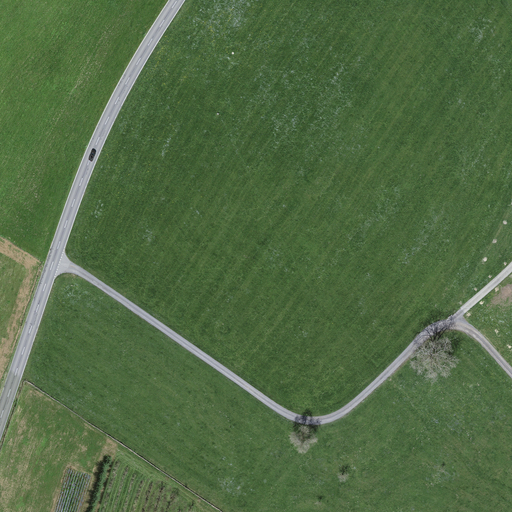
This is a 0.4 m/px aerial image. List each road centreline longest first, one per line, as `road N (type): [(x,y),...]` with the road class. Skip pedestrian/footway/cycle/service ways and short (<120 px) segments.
road 1 (track): [(54,257),(302,419),(343,411),(442,325),(469,329),(511,373)]
road 2 (secondary): [(0,420),(89,158),(177,0)]
